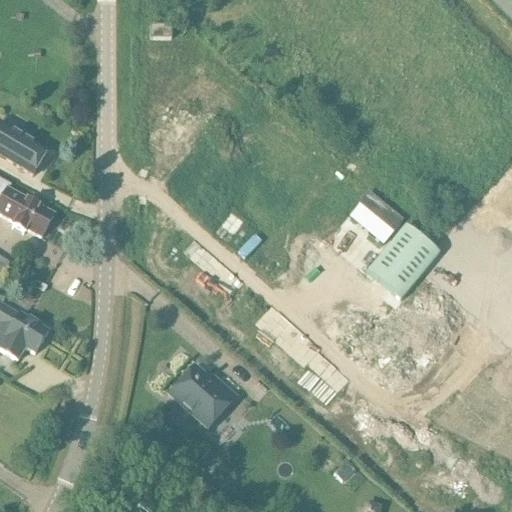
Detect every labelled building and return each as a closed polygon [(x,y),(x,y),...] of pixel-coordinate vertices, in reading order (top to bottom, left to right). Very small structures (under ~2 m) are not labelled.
[(149,29),(149,42),(170,42),(171,29),(149,29)] [(258,91),(269,100),(274,93),(263,84),(258,91)] [(231,127),(206,106),(195,119),(192,116),(181,128),(184,131),(173,144),(197,165),(220,139),(232,150),(240,140),(228,129),(231,127)] [(0,128),(0,159),(32,180),(46,156),(0,128)] [(0,184),(0,203),(0,204),(0,219),(40,241),(52,219),(6,193),(8,189),(0,184)] [(367,196),(358,207),(377,223),(367,235),(381,247),(400,223),(367,196)] [(223,250),(199,229),(188,242),(185,239),(173,253),(176,255),(166,268),(190,289),(212,263),(226,275),(234,265),(221,253),(223,250)] [(405,229),(367,276),(401,304),(439,257),(405,229)] [(0,282),(11,266),(0,259),(0,282)] [(47,288),(29,280),(26,286),(44,295),(47,288)] [(0,307),(0,355),(15,366),(24,353),(33,359),(47,337),(8,312),(8,313),(0,307)] [(269,337),(249,359),(279,386),(299,364),(269,337)] [(208,377),(203,382),(193,373),(194,372),(193,372),(169,399),(170,400),(170,399),(207,431),(206,431),(207,432),(235,400),(208,377)] [(310,432),(275,400),(255,423),(292,455),(310,432)]
